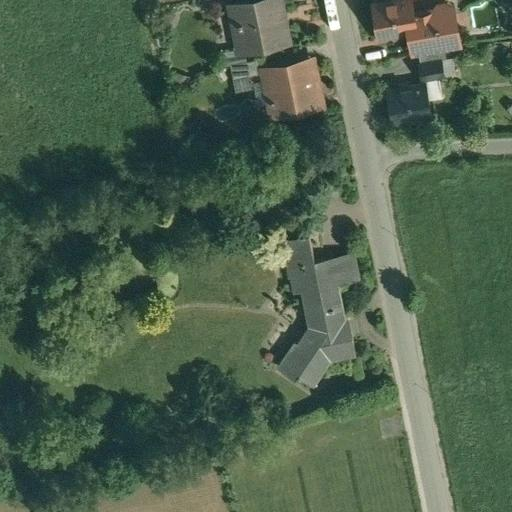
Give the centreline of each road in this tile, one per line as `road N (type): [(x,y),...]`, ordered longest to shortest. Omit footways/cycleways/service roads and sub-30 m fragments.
road 1 (residential): [(440,511),(368,159)]
road 2 (residential): [(368,159),(336,0)]
road 3 (residential): [(511,151),(368,159)]
